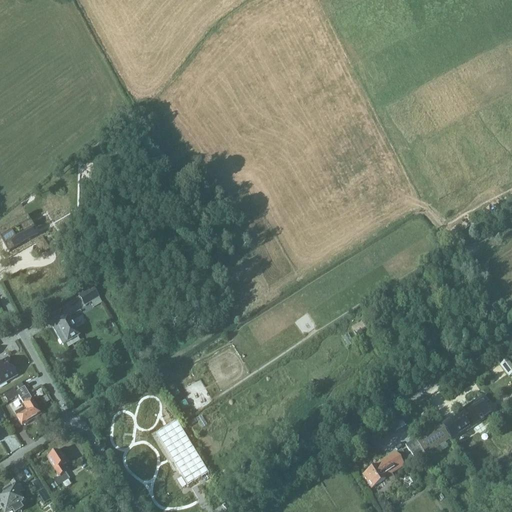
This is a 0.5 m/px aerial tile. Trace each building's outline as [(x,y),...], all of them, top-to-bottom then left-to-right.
[(14,210),(0,221),(0,234),(10,252),(39,235),(22,206),(21,205),(21,204),(14,210)] [(42,237),(33,241),(41,255),(49,251),(42,237)] [(93,288),(79,296),(85,307),(91,303),(93,302),(99,298),(93,288)] [(73,325),(69,317),(52,327),(63,346),(80,337),(75,328),(74,328),(73,326),(73,325)] [(351,329),(356,336),(366,329),(362,322),(351,329)] [(353,344),(348,335),(342,338),(348,348),(353,344)] [(15,368),(11,361),(9,362),(7,359),(0,363),(0,386),(17,376),(15,373),(13,370),(15,368)] [(511,367),(506,359),(498,364),(508,378),(511,375),(511,367)] [(40,415),(31,400),(28,395),(25,390),(24,388),(23,388),(21,385),(14,389),(14,390),(16,393),(18,397),(20,400),(23,405),(24,407),(32,419),(34,420),(38,418),(38,416),(40,415)] [(14,389),(4,395),(8,403),(18,397),(16,393),(14,390),(14,389)] [(46,396),(40,399),(43,405),(48,402),(50,400),(47,395),(46,396)] [(447,419),(440,424),(446,432),(453,428),(457,434),(457,435),(469,427),(469,426),(479,419),(480,422),(484,420),(491,415),(487,409),(486,410),(484,407),(488,405),(486,403),(487,403),(483,396),(478,400),(478,401),(450,419),(450,420),(449,421),(447,419)] [(424,401),(417,405),(419,409),(427,405),(424,401)] [(22,409),(14,414),(21,426),(22,425),(25,426),(28,424),(28,422),(32,419),(24,407),(23,405),(20,406),(22,409)] [(398,415),(388,422),(395,433),(405,427),(398,415)] [(201,416),(196,419),(198,423),(202,429),(207,426),(201,416)] [(187,424),(189,428),(197,423),(195,419),(190,422),(187,424)] [(177,423),(156,435),(187,487),(208,475),(196,454),(177,423)] [(440,424),(427,432),(415,440),(425,456),(437,448),(438,448),(445,443),(450,440),(446,433),(440,424)] [(453,428),(446,432),(450,439),(457,434),(453,428)] [(426,458),(425,456),(415,440),(405,446),(411,455),(413,458),(417,464),(426,458)] [(445,443),(438,448),(441,453),(448,448),(445,443)] [(400,450),(395,453),(404,466),(409,463),(408,461),(413,458),(411,455),(406,458),(400,450)] [(47,459),(59,478),(54,481),(54,480),(52,480),(54,483),(57,488),(62,484),(68,481),(69,480),(66,475),(61,467),(68,463),(63,456),(63,457),(59,451),(57,452),(56,451),(50,455),(51,456),(47,459)] [(363,476),(371,489),(386,480),(385,478),(404,466),(395,453),(376,465),(377,467),(366,474),(363,476)] [(10,484),(12,488),(4,493),(2,491),(0,492),(0,511),(1,511),(21,511),(24,511),(21,507),(25,504),(20,496),(25,493),(17,480),(10,484)] [(50,501),(42,488),(38,481),(37,481),(32,484),(38,493),(37,494),(44,505),(50,501)] [(385,500),(378,505),(382,511),(390,507),(385,500)]
